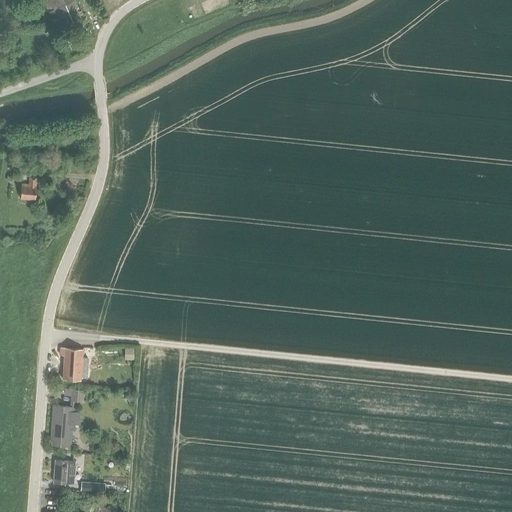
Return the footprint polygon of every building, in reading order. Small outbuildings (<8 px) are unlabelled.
[(55,33),(67,27),(69,31),(83,23),(76,10),(79,8),(75,0),(44,0),(56,20),(50,23),(55,33)] [(82,32),(68,39),(75,53),(89,47),(82,32)] [(34,199),(36,177),(28,176),(27,183),(20,183),(19,198),(34,199)] [(85,379),(87,359),(82,358),(82,351),(59,348),(58,355),(63,356),(60,380),(79,382),(80,379),(85,379)] [(133,348),(124,348),(124,360),(133,360),(133,348)] [(52,406),(50,441),(52,442),(56,442),(55,446),(71,447),(72,438),(70,438),(70,432),(72,433),(72,431),(75,431),(75,427),(79,427),(80,413),(76,412),(77,408),(74,407),(75,401),(83,402),(84,390),(71,389),(70,396),(70,407),(52,406)] [(55,461),(53,483),(74,484),(75,462),(55,461)] [(81,482),(81,491),(105,493),(105,484),(81,482)]
